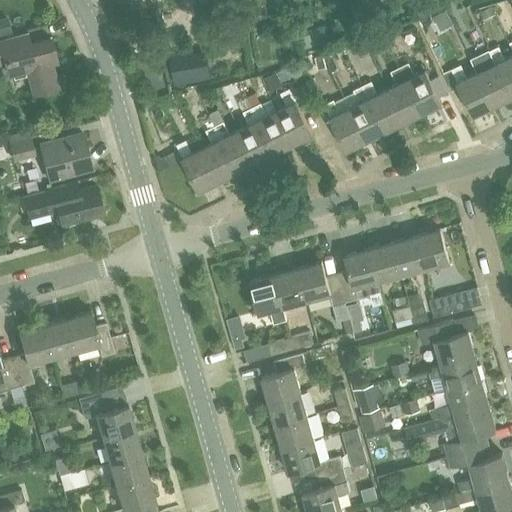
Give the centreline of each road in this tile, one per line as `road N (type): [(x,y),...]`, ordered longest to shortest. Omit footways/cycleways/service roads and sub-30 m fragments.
road 1 (residential): [(463,169),(160,250)]
road 2 (tertiary): [(235,511),(160,250)]
road 3 (tertiary): [(160,250),(116,97),(77,0)]
road 4 (residential): [(463,169),(511,342)]
road 5 (residential): [(160,250),(0,294)]
